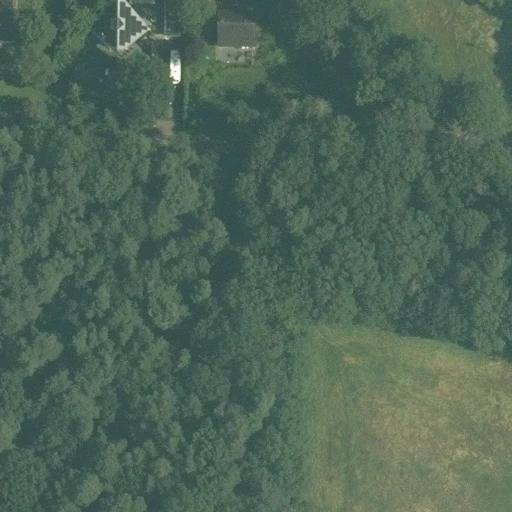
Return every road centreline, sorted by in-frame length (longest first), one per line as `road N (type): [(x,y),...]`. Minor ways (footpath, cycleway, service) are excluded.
road 1 (unclassified): [(0,144),(511,142)]
road 2 (track): [(276,0),(384,114),(393,143)]
